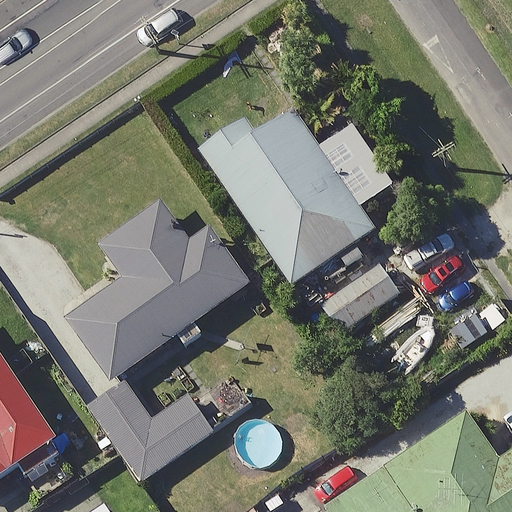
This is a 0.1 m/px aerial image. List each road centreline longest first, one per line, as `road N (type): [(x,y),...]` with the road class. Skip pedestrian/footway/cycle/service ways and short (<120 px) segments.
road 1 (residential): [(414,0),(511,142)]
road 2 (tertiary): [(114,0),(0,77)]
